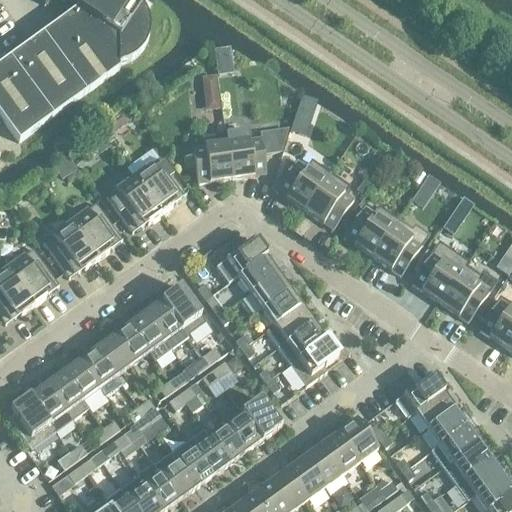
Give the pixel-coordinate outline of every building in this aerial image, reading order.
[(57,0),(75,12),(8,60),(0,65),(0,121),(17,145),(118,72),(118,67),(119,67),(122,66),(125,65),(128,64),(131,62),(134,60),(136,58),(138,56),(140,53),(142,51),(144,48),(145,45),(146,42),(147,39),(148,36),(148,33),(148,29),(148,26),(147,23),(146,20),(145,17),(144,14),(142,11),(140,9),(140,8),(143,3),(138,0),(37,0),(43,7),(52,0),(57,0)] [(218,76),(203,76),(204,110),(220,110),(218,76)] [(224,137),(231,182),(265,177),(260,141),(248,142),(247,134),(224,137)] [(231,182),(224,137),(202,140),(203,149),(191,150),(196,187),(231,182)] [(132,180),(159,218),(172,209),(170,207),(185,197),(159,161),(132,180)] [(304,213),(329,176),(310,163),(306,170),(296,164),(275,194),(304,213)] [(329,176),(304,213),(332,233),(353,203),(343,196),(348,189),(329,176)] [(146,225),(147,227),(159,218),(132,180),(105,199),(131,235),(146,225)] [(356,193),(363,198),(370,188),(363,183),(356,193)] [(121,243),(95,207),(68,226),(96,264),(108,255),(107,253),(121,243)] [(455,235),(467,213),(456,207),(444,229),(455,235)] [(371,260),(397,222),(378,210),(373,217),(363,210),(343,240),(371,260)] [(413,228),(411,232),(397,222),(371,260),(400,279),(428,238),(413,228)] [(82,271),(84,273),(96,264),(68,226),(42,245),(68,281),(82,271)] [(219,255),(225,263),(237,280),(265,259),(252,242),(234,256),(229,248),(219,255)] [(410,286),(439,306),(464,269),(467,265),(439,245),(410,286)] [(58,288),(32,252),(5,272),(32,310),(45,301),(43,299),(58,288)] [(265,259),(237,280),(249,296),(277,276),(265,259)] [(481,275),(479,278),(464,269),(439,306),(467,326),(496,284),(481,275)] [(19,317),(20,319),(32,310),(5,272),(0,275),(0,321),(4,327),(19,317)] [(277,276),(249,296),(261,313),(289,292),(277,276)] [(196,293),(204,304),(212,298),(204,287),(196,293)] [(186,339),(204,325),(199,318),(199,319),(179,292),(160,305),(180,332),(185,340),(186,339)] [(289,292),(261,313),(273,329),(301,309),(289,292)] [(224,301),(210,311),(216,320),(223,315),(223,314),(230,309),(224,301)] [(507,352),(511,344),(511,304),(509,309),(499,302),(478,333),(507,352)] [(144,317),(169,353),(187,341),(186,339),(185,340),(160,305),(144,317)] [(285,346),(313,326),(301,309),(273,329),(285,346)] [(223,315),(216,320),(222,328),(229,323),(223,315)] [(169,353),(144,317),(128,329),(147,356),(153,365),(169,353)] [(313,326),(285,346),(297,362),(325,342),(313,326)] [(131,368),(147,356),(128,329),(111,340),(131,368)] [(240,353),(247,348),(241,339),(234,345),(240,353)] [(131,368),(111,340),(95,352),(114,380),(114,379),(131,368)] [(289,368),(305,390),(326,375),(322,370),(337,359),(325,342),(297,362),(289,368)] [(247,348),(240,353),(246,362),(254,356),(247,348)] [(121,388),(114,379),(114,380),(95,352),(78,364),(98,392),(98,391),(105,400),(121,388)] [(201,361),(207,370),(219,361),(212,352),(201,361)] [(229,374),(235,375),(242,370),(234,360),(224,367),(229,374)] [(207,370),(201,361),(191,368),(197,377),(207,370)] [(98,392),(78,364),(61,376),(81,403),(82,403),(98,392)] [(212,374),(218,383),(229,375),(223,366),(212,374)] [(264,386),(271,381),(265,372),(258,378),(264,386)] [(218,383),(212,374),(201,382),(207,391),(218,383)] [(45,388),(71,425),(89,412),(82,403),(81,403),(61,376),(45,388)] [(168,384),(174,393),(185,386),(178,377),(168,384)] [(430,378),(402,399),(394,404),(406,422),(414,416),(442,395),(430,378)] [(271,381),(264,386),(271,397),(279,391),(271,381)] [(174,393),(168,384),(157,392),(164,401),(174,393)] [(28,400),(55,437),(71,425),(45,388),(28,400)] [(178,398),(184,407),(195,400),(188,391),(178,398)] [(426,432),(454,412),(442,395),(414,416),(426,432)] [(184,407),(178,398),(167,406),(174,415),(184,407)] [(55,437),(28,400),(10,413),(27,437),(22,440),(31,453),(55,437)] [(242,415),(261,442),(279,430),(259,403),(242,415)] [(137,411),(143,420),(153,412),(147,404),(137,411)] [(143,420),(137,411),(126,418),(133,427),(143,420)] [(143,420),(149,429),(160,421),(153,412),(143,420)] [(454,412),(426,432),(438,448),(466,429),(454,412)] [(224,428),(244,455),(261,442),(242,415),(224,428)] [(149,429),(143,420),(133,427),(139,436),(149,429)] [(337,436),(358,466),(377,453),(355,423),(337,436)] [(102,432),(108,441),(119,434),(112,425),(102,432)] [(377,443),(384,437),(376,427),(369,432),(377,443)] [(208,440),(228,467),(244,455),(224,428),(208,440)] [(442,471),(478,445),(466,429),(438,448),(430,454),(442,471)] [(108,441),(102,432),(91,440),(98,448),(108,441)] [(319,449),(341,479),(358,466),(337,436),(319,449)] [(384,437),(377,443),(383,451),(390,446),(384,437)] [(129,447),(122,438),(112,446),(118,455),(119,454),(123,460),(131,453),(128,448),(129,447)] [(191,452),(211,479),(228,467),(208,440),(191,452)] [(478,445),(442,471),(454,488),(490,462),(478,445)] [(118,455),(112,446),(101,454),(95,458),(102,467),(118,455)] [(69,456),(75,465),(85,458),(79,449),(69,456)] [(302,461),(323,491),(341,479),(319,449),(302,461)] [(211,479),(191,452),(175,464),(194,491),(211,479)] [(75,465),(69,456),(57,465),(63,474),(75,465)] [(178,503),(194,491),(175,464),(170,457),(154,468),(153,469),(178,503)] [(90,475),(96,471),(102,467),(95,458),(89,462),(78,470),(85,479),(91,486),(96,483),(90,475)] [(284,474),(306,504),(323,491),(302,461),(284,474)] [(401,476),(408,471),(402,462),(395,467),(401,476)] [(490,462),(454,488),(466,505),(474,499),(474,498),(502,478),(490,462)] [(159,511),(165,511),(178,503),(153,469),(154,468),(153,467),(135,480),(136,481),(137,481),(159,511)] [(85,479),(78,470),(66,479),(73,488),(85,479)] [(408,471),(401,476),(407,484),(414,479),(408,471)] [(267,487),(284,511),(294,511),(306,504),(284,474),(267,487)] [(474,499),(484,511),(489,511),(511,496),(511,491),(502,478),(474,498),(474,499)] [(134,511),(159,511),(137,481),(136,481),(120,493),(134,511)] [(378,494),(384,502),(396,493),(390,485),(378,494)] [(249,499),(258,511),(284,511),(267,487),(249,499)] [(108,511),(134,511),(120,493),(103,505),(108,511)] [(388,507),(391,511),(397,511),(412,502),(406,493),(388,507)] [(384,502),(378,494),(366,502),(372,510),(384,502)] [(425,509),(432,504),(426,495),(418,500),(425,509)] [(511,511),(511,496),(489,511),(511,511)] [(231,511),(258,511),(249,499),(231,511)]
